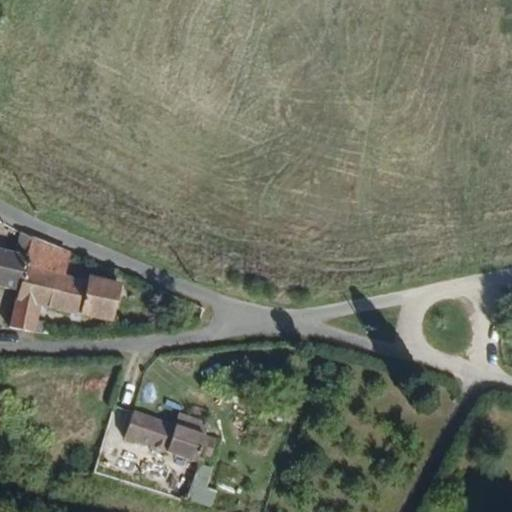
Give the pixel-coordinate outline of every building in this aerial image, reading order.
[(0,253),(0,292),(11,295),(22,298),(35,247),(27,241),(22,260),(0,253)] [(84,287),(59,279),(66,258),(35,247),(22,298),(11,295),(3,334),(32,334),(39,307),(109,326),(119,289),(86,280),(84,287)] [(0,416),(5,417),(10,395),(0,393),(0,416)] [(222,430),(218,428),(220,417),(185,407),(181,420),(138,407),(130,435),(215,458),(222,430)] [(189,503),(214,508),(217,491),(209,489),(213,469),(197,466),(189,503)]
